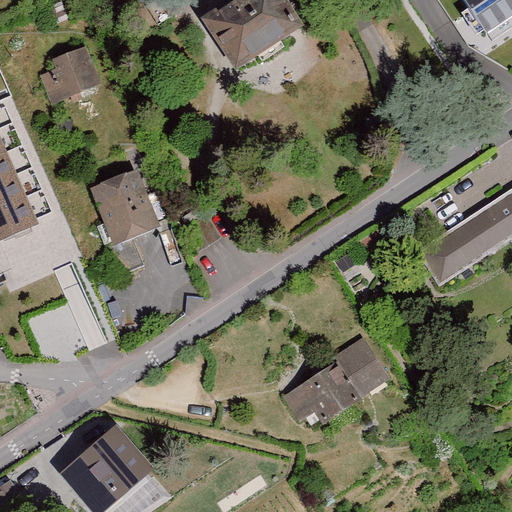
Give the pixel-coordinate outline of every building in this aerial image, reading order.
[(237,0),(242,6),(207,28),(239,78),(307,35),(285,0),(237,0)] [(511,16),(511,0),(464,0),(487,33),(511,16)] [(498,52),(511,40),(511,17),(487,37),(498,52)] [(103,88),(89,52),(55,65),(59,75),(44,81),(54,108),(103,88)] [(0,239),(37,223),(0,139),(0,239)] [(165,234),(141,174),(94,193),(107,227),(100,233),(118,277),(145,267),(136,245),(165,234)] [(511,189),(420,251),(444,287),(511,241),(511,189)] [(337,367),(286,398),(300,421),(323,407),(332,422),(391,385),(365,343),(334,362),(337,367)] [(124,436),(64,483),(87,511),(124,511),(161,482),(124,436)]
